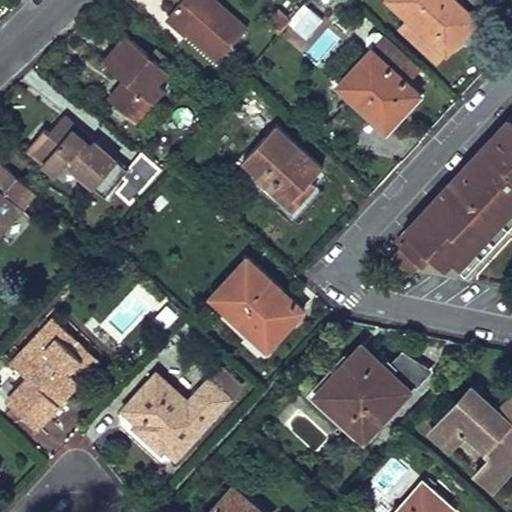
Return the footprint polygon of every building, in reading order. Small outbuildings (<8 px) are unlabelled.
[(183,0),(168,17),(218,62),(248,28),(217,0),(183,0)] [(460,0),(386,0),(392,5),(385,15),(433,57),(473,11),(460,0)] [(288,24),(308,40),(325,19),(305,3),(288,24)] [(164,69),(124,33),(101,58),(125,79),(108,97),(135,121),(165,87),(155,79),(164,69)] [(367,38),(336,74),(383,116),(415,80),(367,38)] [(511,104),(510,102),(383,240),(389,245),(381,254),(400,271),(420,249),(438,265),(446,256),(458,267),(472,251),(466,245),(511,194),(511,104)] [(69,116),(65,121),(99,148),(103,143),(69,116)] [(65,174),(73,165),(112,197),(135,170),(103,143),(99,148),(65,121),(52,137),(46,132),(33,148),(53,164),(65,174)] [(269,124),(235,162),(286,207),(303,188),(297,182),(314,163),(269,124)] [(0,239),(39,193),(0,161),(0,239)] [(511,238),(501,246),(511,262),(511,238)] [(241,246),(207,284),(243,316),(239,321),(261,341),(300,298),(241,246)] [(70,330),(51,311),(50,312),(7,355),(24,371),(3,393),(32,421),(54,397),(48,391),(70,367),(65,363),(77,351),(63,338),(70,330)] [(360,342),(324,381),(340,396),(332,404),(362,432),(410,379),(415,383),(429,367),(403,343),(389,358),(384,353),(379,359),(360,342)] [(183,436),(229,387),(207,367),(184,391),(156,365),(126,397),(137,407),(131,413),(158,438),(171,425),(183,436)] [(340,396),(324,381),(316,390),(332,404),(340,396)] [(475,382),(431,431),(448,447),(463,431),(490,455),(475,473),(492,487),(511,465),(511,394),(503,404),(475,382)] [(171,425),(158,438),(170,450),(183,436),(171,425)] [(456,511),(458,510),(424,480),(395,511),(456,511)] [(263,511),(234,486),(210,511),(263,511)]
